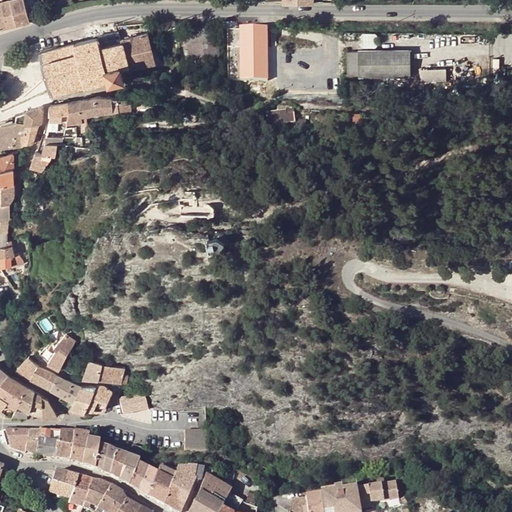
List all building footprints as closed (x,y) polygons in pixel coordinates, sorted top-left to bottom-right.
[(0,31),(18,26),(11,0),(9,0),(0,2),(0,31)] [(31,23),(29,17),(28,12),(24,0),(11,0),(18,26),(31,23)] [(227,29),(229,80),(268,81),(267,29),(227,29)] [(122,69),(129,68),(123,42),(122,43),(121,40),(120,33),(119,33),(40,53),(43,64),(48,83),(49,91),(51,97),(60,95),(76,91),(91,87),(107,83),(108,87),(125,83),(125,82),(124,79),(122,69)] [(123,42),(129,68),(122,69),(124,79),(130,78),(129,77),(156,72),(157,72),(155,64),(148,33),(121,40),(122,43),(123,42)] [(189,49),(189,66),(219,64),(219,47),(189,49)] [(411,47),(348,48),(348,77),(411,76),(411,47)] [(447,80),(447,67),(421,69),(421,81),(447,80)] [(98,114),(118,112),(118,99),(97,97),(92,98),(85,100),(87,116),(98,114)] [(130,100),(118,99),(118,112),(121,111),(131,107),(130,100)] [(87,122),(87,116),(85,100),(84,100),(80,101),(78,101),(73,102),(68,103),(69,114),(68,115),(67,122),(67,124),(87,122)] [(50,116),(49,121),(61,122),(63,115),(68,115),(69,114),(68,103),(49,106),(50,116)] [(27,112),(17,115),(17,117),(16,121),(26,122),(26,125),(39,124),(42,121),(43,109),(43,108),(42,107),(42,106),(41,106),(40,106),(39,106),(38,107),(38,108),(37,109),(27,111),(27,112)] [(295,122),(294,114),(287,114),(286,111),(276,112),(277,126),(280,125),(280,124),(295,122)] [(268,126),(277,126),(276,112),(266,113),(268,126)] [(26,122),(16,121),(13,122),(12,118),(8,120),(8,121),(8,124),(1,126),(0,134),(0,143),(0,146),(0,147),(1,147),(1,148),(2,148),(24,145),(26,125),(26,122)] [(39,124),(26,125),(24,145),(32,144),(39,124)] [(63,139),(63,137),(64,131),(56,130),(56,131),(55,138),(63,139)] [(46,137),(43,155),(51,156),(55,156),(57,144),(62,144),(63,139),(55,138),(46,137)] [(0,170),(13,169),(13,155),(13,153),(0,156),(0,170)] [(51,156),(43,155),(37,154),(36,154),(30,167),(42,170),(51,157),(51,156)] [(0,186),(14,183),(13,169),(0,170),(0,186)] [(0,204),(9,204),(14,195),(14,183),(0,186),(0,204)] [(0,218),(8,218),(9,204),(0,204),(0,218)] [(0,231),(7,231),(8,218),(0,218),(0,231)] [(217,237),(206,240),(208,251),(219,248),(223,242),(217,237)] [(10,255),(15,254),(12,240),(7,241),(7,246),(0,246),(0,256),(10,255)] [(15,254),(10,255),(10,256),(10,259),(11,266),(19,265),(24,265),(24,262),(18,253),(15,254)] [(1,259),(1,269),(12,268),(11,266),(10,259),(1,259)] [(0,317),(0,335),(10,334),(8,316),(0,317)] [(48,362),(60,368),(61,365),(69,351),(76,341),(66,334),(64,336),(54,346),(56,349),(48,362)] [(31,378),(32,377),(38,365),(29,357),(17,368),(31,378)] [(102,364),(89,360),(83,377),(83,378),(98,380),(102,364)] [(98,380),(113,381),(127,383),(128,376),(123,375),(125,368),(102,364),(98,380)] [(43,382),(51,387),(57,375),(41,368),(38,365),(32,377),(34,378),(43,382)] [(0,367),(0,382),(9,374),(0,367)] [(17,379),(9,374),(0,382),(3,385),(9,390),(17,379)] [(59,391),(64,394),(60,400),(71,406),(74,399),(76,395),(81,385),(57,375),(51,387),(59,391)] [(17,406),(18,404),(27,385),(17,379),(9,390),(12,391),(6,399),(8,400),(17,406)] [(9,390),(3,385),(0,387),(0,398),(2,397),(6,399),(12,391),(9,390)] [(27,418),(29,411),(30,412),(35,390),(27,385),(18,404),(17,406),(15,410),(12,418),(27,418)] [(76,395),(90,400),(96,385),(81,385),(76,395)] [(86,409),(87,409),(103,410),(108,399),(112,391),(103,385),(96,385),(90,400),(86,409)] [(35,390),(30,412),(29,411),(27,418),(43,418),(58,416),(48,399),(42,395),(35,390)] [(123,413),(133,411),(138,410),(148,408),(144,392),(125,397),(120,398),(123,413)] [(70,408),(85,412),(87,409),(86,409),(90,400),(76,395),(74,399),(71,406),(70,408)] [(8,400),(6,399),(2,397),(0,398),(0,410),(6,404),(8,400)] [(15,410),(17,406),(8,400),(6,404),(15,410)] [(184,451),(208,451),(207,437),(207,434),(206,429),(205,429),(185,429),(184,451)] [(0,433),(5,446),(9,446),(5,432),(0,431),(0,433)] [(38,441),(57,443),(58,432),(39,431),(39,432),(28,432),(26,444),(37,443),(38,441)] [(24,454),(25,452),(36,455),(37,443),(26,444),(28,432),(5,432),(9,446),(10,449),(24,454)] [(58,432),(57,443),(55,459),(62,460),(68,461),(74,433),(58,432)] [(81,465),(87,441),(88,435),(82,433),(82,432),(75,432),(75,433),(74,433),(68,461),(81,465)] [(44,457),(55,459),(57,443),(38,441),(37,443),(36,455),(44,457)] [(81,465),(94,470),(98,446),(99,443),(87,441),(81,465)] [(132,445),(128,457),(138,460),(143,449),(132,445)] [(106,448),(98,446),(94,470),(101,472),(106,448)] [(101,472),(109,476),(115,453),(106,448),(101,472)] [(109,476),(117,480),(125,456),(115,453),(109,476)] [(128,457),(125,456),(117,480),(128,485),(136,465),(137,465),(138,460),(128,457)] [(146,469),(137,465),(136,465),(128,485),(138,491),(146,469)] [(164,506),(175,474),(160,467),(156,474),(147,496),(164,506)] [(175,511),(181,511),(188,494),(190,490),(194,481),(195,480),(193,480),(195,468),(187,467),(186,469),(176,469),(176,472),(175,474),(164,506),(175,511)] [(198,482),(200,482),(203,469),(195,468),(193,480),(195,480),(194,481),(198,482)] [(138,491),(147,496),(156,474),(146,469),(138,491)] [(67,475),(55,472),(51,483),(63,487),(67,475)] [(73,490),(74,490),(77,478),(67,475),(63,487),(73,490)] [(214,480),(205,475),(202,483),(199,492),(188,511),(218,511),(220,509),(229,492),(230,490),(214,480)] [(69,500),(68,504),(83,508),(87,509),(90,506),(97,509),(110,487),(99,483),(77,478),(74,490),(73,490),(70,500),(69,500)] [(360,508),(390,503),(399,502),(396,482),(356,488),(356,489),(360,508)] [(65,503),(68,504),(69,500),(70,500),(73,490),(63,487),(51,483),(48,493),(66,499),(65,503)] [(96,510),(94,511),(117,511),(125,501),(121,493),(110,487),(97,509),(96,510)] [(321,495),(323,511),(360,511),(360,508),(356,489),(321,495)] [(249,493),(246,502),(254,505),(257,496),(249,493)] [(323,511),(321,495),(321,494),(306,497),(306,498),(291,500),(293,511),(323,511)] [(404,499),(399,502),(390,503),(394,511),(401,507),(403,506),(407,504),(404,499)] [(136,511),(139,509),(125,501),(117,511),(136,511)]
